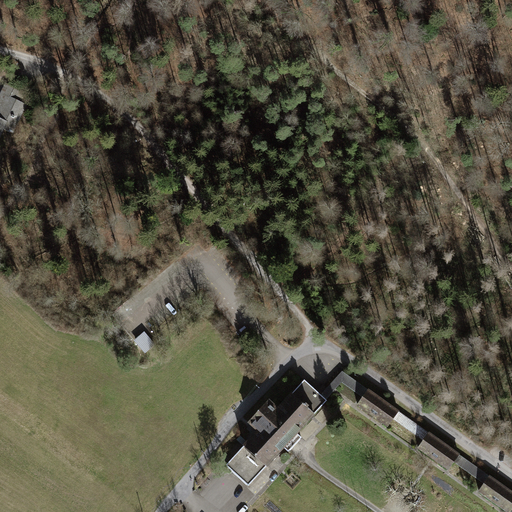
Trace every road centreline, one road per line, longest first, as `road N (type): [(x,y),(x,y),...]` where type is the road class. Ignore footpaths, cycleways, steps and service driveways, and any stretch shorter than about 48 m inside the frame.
road 1 (residential): [(164,511),(239,412),(313,344),(330,348),(511,475)]
road 2 (track): [(0,48),(70,74),(138,124),(307,326),(313,344)]
road 3 (track): [(511,269),(417,139),(261,0)]
